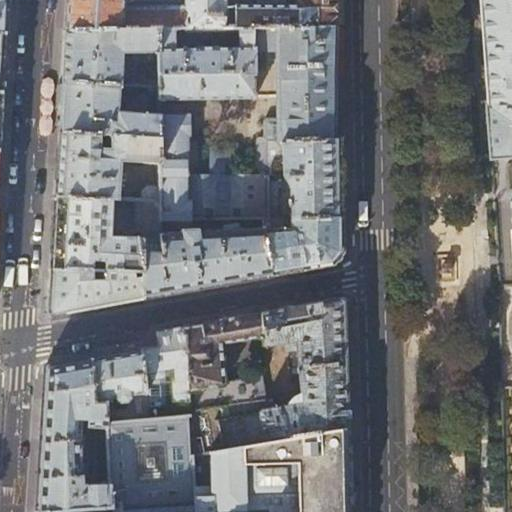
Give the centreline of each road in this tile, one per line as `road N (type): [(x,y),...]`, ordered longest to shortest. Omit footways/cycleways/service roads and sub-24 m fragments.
road 1 (residential): [(382,274),(18,349)]
road 2 (residential): [(37,0),(18,349)]
road 3 (residential): [(378,0),(382,274)]
road 4 (residential): [(382,274),(388,511)]
road 5 (residential): [(18,349),(7,511)]
